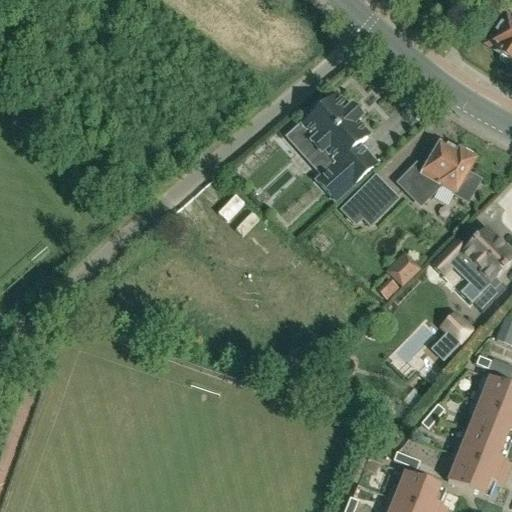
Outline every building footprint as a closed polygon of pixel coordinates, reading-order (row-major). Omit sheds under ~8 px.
[(505,68),(509,66),(511,67),(511,66),(511,21),(505,17),(485,47),(498,56),(497,57),(499,58),(498,63),(505,68)] [(309,122),(301,129),(312,141),(308,144),(321,159),(325,156),(335,167),(315,184),(334,205),(376,167),(358,147),(367,140),(354,126),(359,121),(350,110),(347,113),(335,99),(324,108),(320,104),(305,117),(309,122)] [(475,164),(472,163),(471,158),(465,154),(459,156),(457,154),(456,157),(438,147),(422,178),(412,173),(397,188),(403,194),(419,211),(441,190),(468,204),(479,184),(467,177),(475,164)] [(357,195),(347,205),(362,220),(370,228),(380,218),(357,195)] [(456,243),(431,268),(442,279),(452,269),(470,286),(480,297),(472,304),(474,306),(483,314),(507,290),(496,280),(511,264),(511,259),(485,233),(465,253),(456,243)] [(148,251),(109,288),(125,304),(106,327),(128,335),(150,308),(169,285),(168,284),(156,275),(163,267),(148,251)] [(404,256),(385,274),(401,291),(420,272),(404,256)] [(309,303),(329,323),(330,322),(348,304),(375,323),(389,308),(332,268),(324,281),(313,273),(297,290),(296,291),(308,303),(309,303)] [(156,345),(177,352),(193,325),(192,325),(205,302),(204,301),(191,294),(196,285),(179,271),(168,284),(169,285),(150,308),(169,323),(156,345)] [(387,279),(375,292),(385,303),(398,290),(387,279)] [(192,325),(193,325),(215,338),(209,363),(230,370),(236,345),(235,345),(242,315),(241,314),(228,311),(232,296),(210,291),(204,301),(205,302),(192,325)] [(300,311),(291,302),(278,315),(279,321),(280,321),(287,349),(288,349),(310,344),(332,366),(353,345),(330,322),(329,323),(309,303),(308,303),(300,311)] [(236,345),(266,352),(274,386),(299,394),(288,349),(287,349),(280,321),(279,321),(266,324),(262,308),(242,313),(241,314),(242,315),(235,345),(236,345)] [(448,336),(460,348),(461,349),(475,335),(456,317),(443,331),(448,336)] [(511,348),(511,323),(505,321),(495,347),(510,353),(511,348)] [(475,369),(486,373),(490,365),(478,360),(475,369)] [(510,368),(494,361),(489,374),(505,381),(510,368)] [(473,407),(511,422),(511,391),(489,382),(483,397),(478,395),(473,407)] [(511,422),(473,407),(468,419),(473,421),(468,435),(509,451),(511,444),(511,422)] [(443,414),(437,408),(420,427),(427,433),(436,423),(443,414)] [(504,466),(509,451),(468,435),(463,448),(457,446),(452,458),(507,480),(511,469),(504,466)] [(419,465),(407,460),(396,456),(393,464),(416,474),(419,465)] [(502,490),(507,480),(452,458),(447,471),(452,473),(447,487),(474,497),(488,503),(494,487),(502,490)] [(388,502),(414,511),(447,511),(440,509),(446,493),(405,477),(399,492),(393,489),(388,502)] [(344,511),(354,511),(357,505),(352,502),(349,501),(344,511)] [(414,511),(388,502),(384,511),(414,511)]
